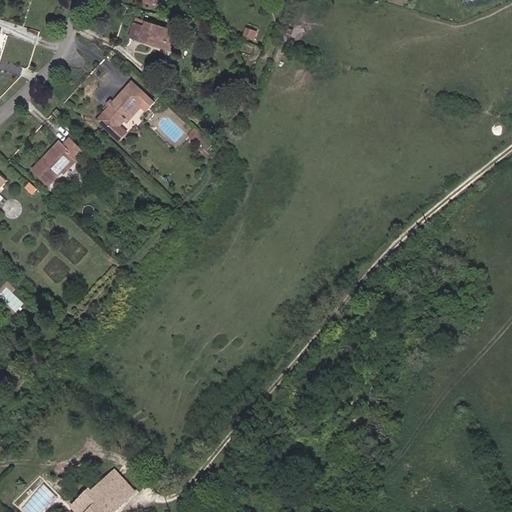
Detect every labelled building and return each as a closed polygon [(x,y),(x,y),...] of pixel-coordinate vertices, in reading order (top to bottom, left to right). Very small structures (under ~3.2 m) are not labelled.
[(168,47),(173,31),(138,20),(132,38),(151,44),(152,42),(168,47)] [(254,39),(257,32),(247,29),(245,36),(254,39)] [(175,52),(180,33),(173,31),(168,47),(152,42),(151,44),(175,52)] [(254,55),(256,50),(254,50),(255,48),(246,45),(244,52),(254,55)] [(126,120),(142,102),(145,105),(150,109),(155,103),(133,82),(115,103),(111,107),(98,121),(121,141),(128,133),(121,126),(126,120)] [(129,123),(145,105),(142,102),(126,120),(129,123)] [(197,142),(202,136),(196,129),(190,135),(197,142)] [(51,186),(84,151),(72,139),(65,146),(62,142),(34,170),(51,186)] [(0,190),(8,181),(0,173),(0,190)] [(39,189),(31,182),(27,187),(34,194),(39,189)] [(21,376),(14,369),(8,375),(15,382),(21,376)] [(80,511),(117,511),(137,492),(125,480),(126,480),(117,471),(95,492),(93,489),(76,507),(80,511)]
